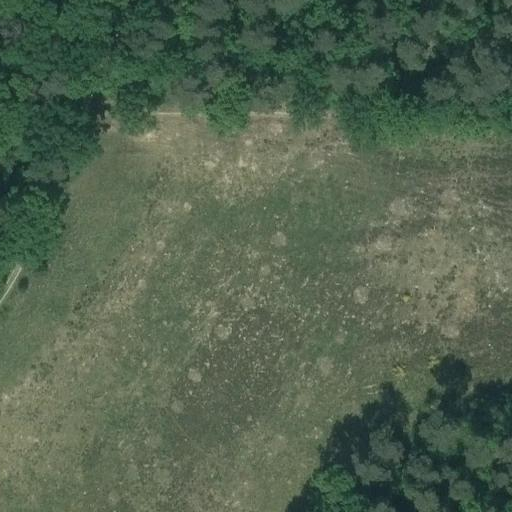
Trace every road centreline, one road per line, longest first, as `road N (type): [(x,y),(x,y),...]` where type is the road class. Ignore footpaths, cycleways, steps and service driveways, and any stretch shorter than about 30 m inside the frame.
road 1 (track): [(511,84),(91,84)]
road 2 (track): [(130,0),(0,263)]
